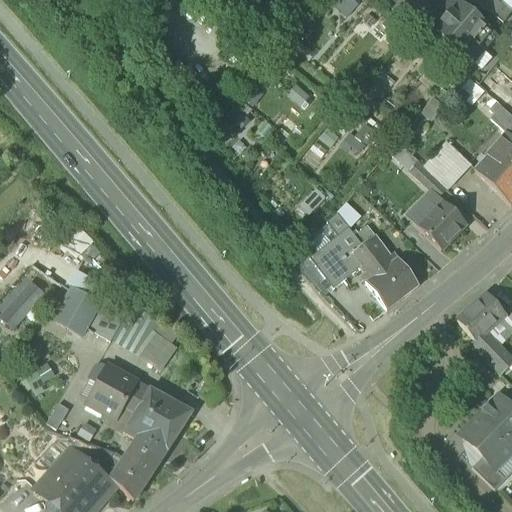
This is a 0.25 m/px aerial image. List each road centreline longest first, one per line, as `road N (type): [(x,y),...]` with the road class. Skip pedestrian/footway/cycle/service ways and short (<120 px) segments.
road 1 (secondary): [(294,413),(0,61)]
road 2 (residential): [(415,314),(451,355),(427,444),(494,511)]
road 3 (unclassified): [(169,511),(294,413)]
road 4 (residential): [(294,413),(415,314)]
road 5 (secondary): [(377,511),(294,413)]
road 6 (residential): [(415,314),(511,238)]
